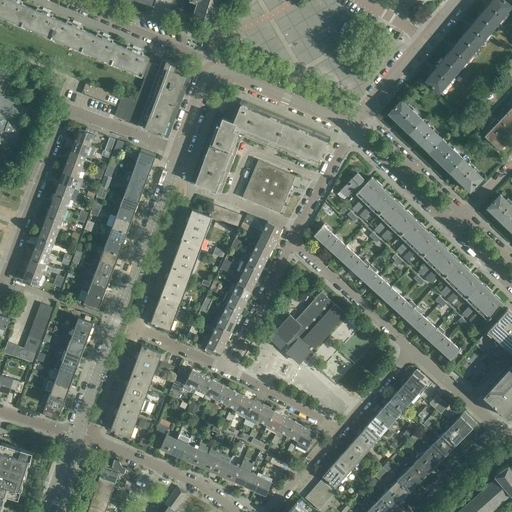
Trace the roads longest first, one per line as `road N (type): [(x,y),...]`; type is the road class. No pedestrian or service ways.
road 1 (residential): [(0,281),(65,107),(178,151)]
road 2 (tertiary): [(173,165),(74,433)]
road 3 (residential): [(296,227),(226,199),(246,150),(323,180)]
road 4 (residential): [(132,327),(183,183),(173,165)]
road 5 (residential): [(212,69),(59,0)]
road 6 (residential): [(411,351),(290,240)]
road 7 (residential): [(236,511),(207,488),(92,441)]
road 8 (tertiary): [(212,69),(356,123)]
road 9 (residential): [(290,240),(226,369)]
road 10 (residential): [(356,123),(364,144),(450,227)]
road 11 (residential): [(463,213),(378,130),(356,123)]
road 12 (residential): [(226,369),(341,431)]
road 13 (residential): [(92,441),(132,327)]
